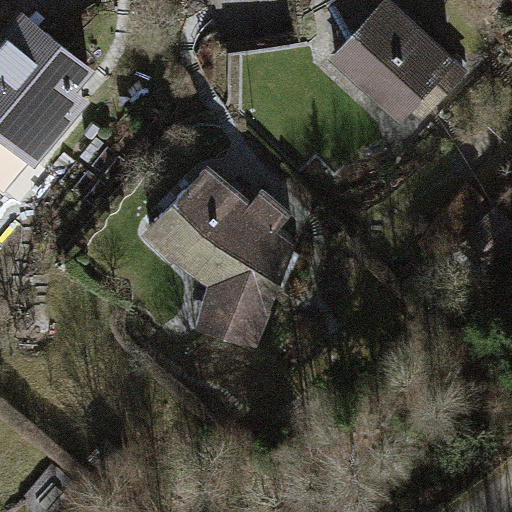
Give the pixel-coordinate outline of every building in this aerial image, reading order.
[(335,51),(402,112),(410,104),(426,86),(438,98),(464,71),(411,22),(418,15),(401,0),(335,0),(353,31),(335,51)] [(0,133),(2,131),(34,159),(75,110),(63,99),(89,67),(25,13),(0,42),(0,133)] [(426,86),(410,104),(422,116),(438,98),(426,86)] [(207,166),(160,214),(174,231),(186,241),(177,250),(181,256),(204,271),(215,277),(225,283),(209,323),(254,341),(293,239),(275,224),(286,212),(277,204),(279,203),(263,190),(251,204),(207,166)] [(174,231),(160,214),(151,224),(177,250),(186,241),(174,231)] [(198,319),(209,323),(225,283),(215,277),(198,319)]
